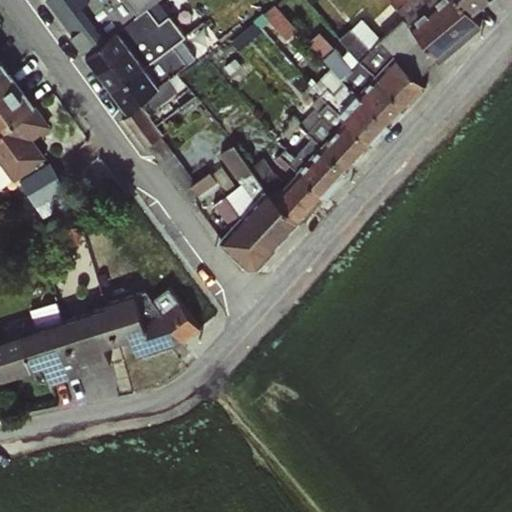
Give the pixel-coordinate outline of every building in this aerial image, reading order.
[(168,0),(64,0),(136,113),(130,116),(149,146),(169,134),(152,107),(186,86),(175,70),(202,53),(168,0)] [(390,0),(402,16),(439,56),(482,22),(472,11),(463,0),(390,0)] [(463,0),(472,11),(484,0),(463,0)] [(349,47),(409,103),(427,83),(420,75),(439,56),(402,16),(379,39),(371,30),(362,37),(350,27),(340,36),(349,47)] [(0,176),(6,185),(54,155),(41,134),(57,124),(0,33),(0,176)] [(409,103),(349,47),(340,57),(321,35),(311,44),(330,66),(391,122),(409,103)] [(391,122),(330,66),(315,82),(311,75),(308,79),(320,93),(373,141),(391,122)] [(373,141),(320,93),(311,101),(315,105),(302,119),(292,113),(288,119),(294,125),(295,124),(295,127),(300,124),(312,136),(351,164),(373,141)] [(351,164),(312,136),(294,155),(284,148),(279,152),(324,192),(351,164)] [(242,211),(276,243),(301,217),(275,195),(252,164),(234,141),(220,152),(240,179),(240,181),(236,184),(222,164),(211,171),(242,211)] [(275,195),(301,217),(324,192),(279,152),(274,158),(292,175),(287,183),(264,156),(252,164),(275,195)] [(28,177),(46,205),(72,188),(55,161),(28,177)] [(242,211),(211,171),(191,183),(205,206),(202,211),(224,243),(247,265),(255,266),(276,243),(242,211)] [(105,305),(116,342),(131,337),(137,356),(183,341),(202,327),(170,284),(154,297),(146,288),(104,302),(105,305)] [(81,373),(64,316),(59,300),(31,308),(36,325),(0,337),(0,371),(1,378),(45,364),(50,383),(81,373)] [(116,342),(105,305),(64,316),(81,373),(113,364),(106,345),(116,342)]
